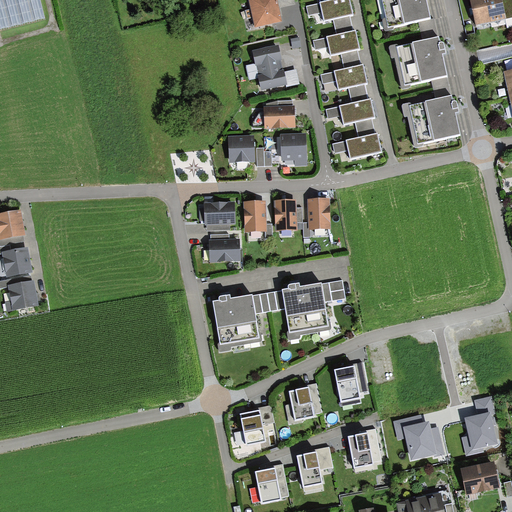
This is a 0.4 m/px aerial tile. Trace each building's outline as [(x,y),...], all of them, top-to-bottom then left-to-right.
[(40,0),(0,0),(0,25),(44,14),(40,0)] [(272,0),(269,0),(248,4),(253,28),(278,23),(272,0)] [(354,20),(349,0),(342,0),(317,6),(322,27),(354,20)] [(378,0),(383,28),(427,20),(423,0),(378,0)] [(488,21),(483,0),(466,0),(471,24),(488,21)] [(483,0),(488,21),(503,18),(499,0),(483,0)] [(355,33),(324,40),(329,61),(360,54),(355,33)] [(402,87),(446,79),(438,36),(394,44),(402,87)] [(511,44),(479,49),(481,63),(511,58),(511,44)] [(256,78),(259,93),(285,87),(281,72),(275,74),(273,64),(279,63),(277,49),(251,55),(254,68),(259,67),(261,77),(256,78)] [(368,87),(363,66),(332,74),(337,95),(368,87)] [(506,97),(511,95),(511,71),(501,74),(506,97)] [(415,146),(459,138),(451,95),(407,103),(415,146)] [(370,100),(336,109),(341,129),(375,121),(370,100)] [(292,127),(292,105),(264,105),(264,127),(292,127)] [(279,133),(279,158),(293,158),(293,164),(305,164),(305,133),(279,133)] [(382,154),(377,136),(344,144),(348,163),(382,154)] [(252,164),(251,141),(230,142),(231,165),(252,164)] [(328,199),(308,200),(309,229),(330,228),(328,199)] [(266,231),(264,200),(240,201),(241,232),(266,231)] [(295,230),(295,200),(274,200),(274,230),(295,230)] [(233,222),(233,201),(201,201),(201,222),(233,222)] [(20,209),(0,213),(0,238),(23,234),(25,234),(20,209)] [(25,241),(23,234),(0,238),(0,246),(10,244),(25,241)] [(236,261),(236,237),(207,238),(208,261),(236,261)] [(11,251),(10,244),(0,246),(0,254),(2,254),(2,252),(11,251)] [(11,251),(2,252),(2,254),(6,278),(33,273),(29,248),(11,251)] [(35,281),(8,286),(12,309),(39,304),(35,281)] [(321,282),(283,290),(291,332),(329,326),(321,282)] [(252,299),(213,304),(215,322),(231,320),(232,331),(256,328),(252,299)] [(354,366),(335,370),(342,406),(362,402),(360,393),(368,391),(362,363),(353,365),(354,366)] [(307,387),(289,391),(296,421),(314,417),(313,414),(322,412),(316,383),(306,385),(307,387)] [(475,400),(479,415),(465,418),(470,436),(461,438),(466,456),(484,451),(483,447),(498,444),(494,426),(497,425),(496,421),(495,417),(492,418),(491,415),(496,414),(492,396),(475,400)] [(257,411),(240,414),(246,446),(266,442),(263,425),(275,423),(272,405),(256,408),(257,411)] [(422,423),(421,415),(393,421),(398,441),(406,439),(411,460),(433,455),(433,458),(446,455),(439,426),(431,428),(430,421),(422,423)] [(369,431),(349,435),(354,463),(374,459),(369,431)] [(325,451),(305,455),(310,482),(331,478),(325,451)] [(500,488),(494,461),(460,469),(466,495),(500,488)] [(276,471),(255,474),(261,502),(281,498),(276,471)] [(423,497),(425,511),(444,511),(441,493),(423,497)] [(425,511),(423,497),(406,500),(406,501),(397,503),(398,511),(425,511)]
